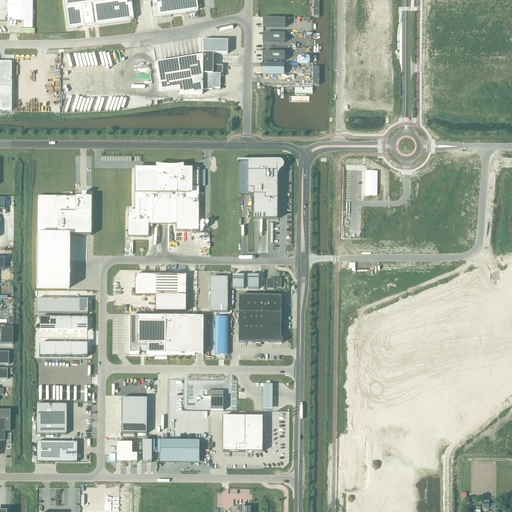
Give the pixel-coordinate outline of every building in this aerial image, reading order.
[(0,0),(0,21),(5,21),(5,16),(7,16),(7,21),(23,22),(23,29),(32,29),(32,0),(7,0),(7,5),(5,5),(5,0),(0,0)] [(64,0),(68,28),(133,20),(130,0),(155,0),(158,16),(197,11),(196,0),(64,0)] [(307,14),(307,0),(263,0),(263,9),(274,9),(274,14),(307,14)] [(285,27),(285,19),(263,19),(263,27),(285,27)] [(285,42),(285,34),(263,34),(263,42),(285,42)] [(156,64),(151,65),(155,92),(160,91),(178,88),(179,94),(202,94),(202,90),(212,90),(212,88),(220,88),(220,74),(222,73),(222,66),(212,66),(213,54),(227,54),(227,41),(203,41),(202,56),(156,64)] [(285,61),(285,53),(263,52),(263,61),(285,61)] [(0,110),(11,111),(11,63),(0,62),(0,110)] [(263,74),(283,75),(284,65),(263,65),(263,74)] [(238,195),(248,195),(254,196),(254,220),(258,220),(267,220),(268,220),(278,220),(278,171),(278,170),(279,170),(281,169),(282,169),(283,167),(283,166),(283,164),(282,163),(281,162),(279,162),(278,161),(237,161),(237,164),(239,164),(238,195)] [(153,169),(142,169),(142,168),(140,168),(140,169),(134,169),(134,211),(128,211),(128,237),(148,237),(148,228),(152,228),(152,222),(176,223),(176,231),(198,231),(198,169),(183,169),(182,166),(180,166),(178,166),(176,167),(174,167),(174,166),(165,166),(165,167),(162,166),(160,166),(158,166),(156,165),(155,168),(153,168),(153,169)] [(365,172),(365,195),(377,196),(377,172),(365,172)] [(69,289),(69,236),(87,236),(91,236),(91,202),(92,202),(92,201),(91,201),(91,198),(86,197),(86,194),(80,194),(80,198),(62,197),(37,197),(36,288),(69,289)] [(0,246),(11,247),(11,224),(2,224),(2,216),(0,216),(0,209),(4,210),(4,199),(0,199),(0,246)] [(135,275),(134,296),(155,296),(155,312),(185,312),(185,296),(185,276),(135,275)] [(233,289),(244,289),(244,276),(233,276),(233,289)] [(248,289),(259,289),(259,276),(248,276),(248,289)] [(210,312),(228,312),(228,277),(210,277),(210,312)] [(274,288),(281,288),(281,278),(276,278),(276,280),(274,280),(274,279),(267,279),(267,289),(274,289),(274,288)] [(239,296),(239,343),(281,343),(282,296),(239,296)] [(36,300),(36,314),(87,314),(87,300),(36,300)] [(2,309),(8,311),(10,304),(4,302),(2,309)] [(129,317),(129,354),(139,354),(139,352),(146,352),(146,354),(195,355),(195,329),(204,329),(204,317),(129,317)] [(215,355),(228,355),(228,317),(215,317),(215,355)] [(39,318),(39,331),(87,331),(87,318),(39,318)] [(0,344),(12,345),(13,328),(0,328),(0,344)] [(39,344),(39,357),(87,357),(87,344),(39,344)] [(0,364),(8,365),(8,353),(0,352),(0,364)] [(121,434),(146,434),(146,399),(146,385),(121,384),(121,434)] [(263,386),(263,411),(272,411),(272,386),(263,386)] [(201,398),(211,398),(211,400),(211,411),(223,411),(223,397),(207,397),(201,397),(201,398)] [(36,435),(66,435),(66,420),(66,405),(36,405),(36,420),(36,435)] [(0,441),(4,442),(4,432),(10,432),(10,411),(0,411),(0,441)] [(223,417),(222,452),(245,452),(262,452),(263,417),(258,417),(223,417)] [(200,441),(160,440),(160,460),(200,461),(200,441)] [(142,463),(151,463),(151,441),(142,441),(142,463)] [(36,463),(77,463),(77,443),(36,442),(36,463)] [(116,443),(115,463),(136,463),(137,454),(132,454),(132,443),(116,443)]
